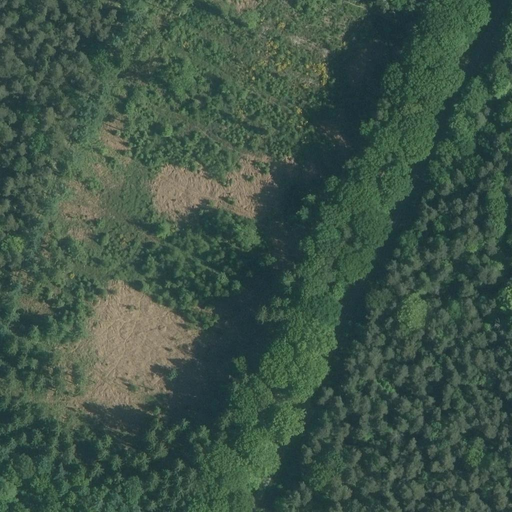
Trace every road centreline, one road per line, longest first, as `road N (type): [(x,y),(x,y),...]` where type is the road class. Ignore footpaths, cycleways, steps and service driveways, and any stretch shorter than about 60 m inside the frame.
road 1 (unclassified): [(511,6),(251,511)]
road 2 (track): [(122,0),(0,310)]
road 3 (track): [(320,0),(393,30),(461,116),(511,138)]
